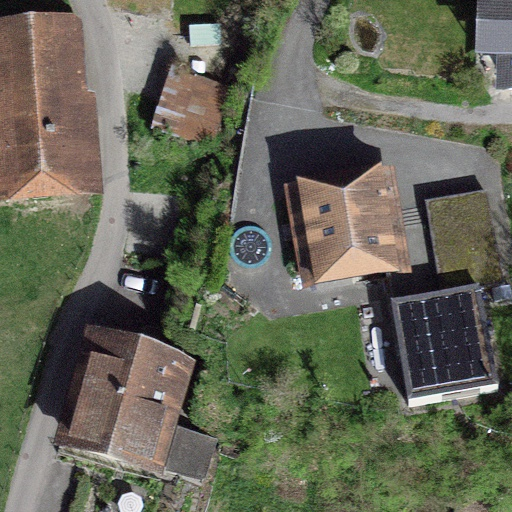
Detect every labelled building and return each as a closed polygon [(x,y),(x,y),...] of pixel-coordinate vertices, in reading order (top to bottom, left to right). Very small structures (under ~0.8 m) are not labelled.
[(62,22),(0,25),(0,46),(1,46),(6,121),(0,120),(0,162),(1,180),(0,179),(0,180),(1,193),(94,187),(89,116),(69,117),(62,22)] [(382,185),(290,200),(303,278),(314,276),(315,278),(395,265),(382,185)] [(426,205),(439,298),(389,306),(405,408),(494,393),(479,293),(505,287),(486,194),(426,205)] [(115,342),(101,338),(72,445),(151,466),(175,377),(196,383),(204,351),(160,339),(158,348),(147,346),(143,360),(112,352),(115,342)] [(213,442),(180,433),(169,471),(203,481),(213,442)]
